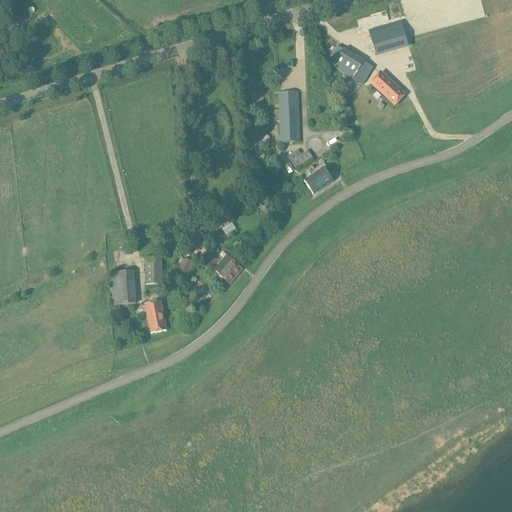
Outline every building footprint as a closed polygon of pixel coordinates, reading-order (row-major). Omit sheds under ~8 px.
[(409,48),(401,22),(368,32),(376,58),(409,48)] [(342,50),(337,47),(330,58),(336,62),(332,67),(363,86),(374,68),(343,49),(342,50)] [(405,95),(381,74),(371,84),(395,106),(405,95)] [(298,93),(278,94),(280,144),(299,143),(298,93)] [(257,152),(256,137),(247,138),(248,152),(257,152)] [(301,156),(298,151),(288,158),(297,171),(313,159),(308,151),(301,156)] [(304,183),(308,188),(314,196),(332,183),(323,169),(304,183)] [(235,231),(222,212),(202,226),(215,244),(235,231)] [(218,261),(212,256),(203,266),(210,272),(218,262),(217,261),(218,261)] [(243,271),(226,256),(214,271),(218,275),(230,286),(243,271)] [(162,285),(161,258),(145,259),(146,286),(162,285)] [(193,263),(184,259),(179,270),(187,275),(193,263)] [(137,304),(134,271),(108,274),(111,306),(137,304)] [(167,331),(161,302),(145,305),(150,334),(167,331)]
